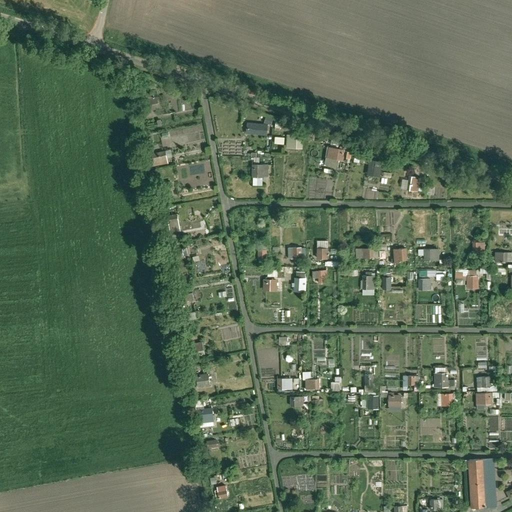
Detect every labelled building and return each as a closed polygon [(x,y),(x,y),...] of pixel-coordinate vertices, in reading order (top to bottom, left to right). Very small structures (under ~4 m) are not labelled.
[(158,108),(156,97),(138,99),(139,110),(158,108)] [(267,124),(246,122),(245,133),(266,134),(267,124)] [(301,136),(286,135),(285,147),(301,148),(301,136)] [(343,149),(328,147),(326,157),(341,160),(343,149)] [(167,163),(165,151),(149,155),(151,166),(167,163)] [(363,162),(364,153),(354,152),(353,161),(363,162)] [(251,164),(262,164),(262,153),(251,153),(251,164)] [(244,175),(243,158),(233,158),(234,175),(244,175)] [(369,160),(366,175),(380,178),(382,163),(369,160)] [(266,164),(251,164),(251,177),(266,177),(266,164)] [(419,178),(409,176),(407,190),(417,192),(419,178)] [(180,231),(177,215),(162,217),(165,234),(180,231)] [(484,242),(472,242),(472,252),(484,252),(484,242)] [(300,258),(300,247),(291,247),(291,258),(300,258)] [(171,258),(183,257),(181,248),(170,250),(171,258)] [(327,248),(316,248),(316,259),(327,259),(327,248)] [(372,258),(372,248),(356,248),(356,258),(372,258)] [(434,248),(423,249),(423,261),(435,261),(434,248)] [(257,249),(257,260),(265,259),(265,249),(257,249)] [(405,249),(392,250),(393,262),(406,261),(405,249)] [(507,252),(495,252),(495,261),(506,261),(507,252)] [(476,274),(476,269),(455,270),(456,280),(467,279),(466,275),(476,274)] [(327,270),(317,271),(318,284),(325,283),(325,277),(327,277),(327,270)] [(434,278),(434,270),(419,270),(418,278),(434,278)] [(375,276),(361,276),(361,289),(375,289),(375,276)] [(381,276),(381,289),(390,289),(390,277),(381,276)] [(467,276),(467,288),(479,288),(479,276),(467,276)] [(306,278),(294,277),(293,292),(305,292),(306,278)] [(276,280),(263,279),(262,290),(276,291),(276,280)] [(430,279),(418,279),(418,290),(430,290),(430,279)] [(193,299),(191,290),(179,292),(181,302),(193,299)] [(201,342),(189,344),(191,354),(203,352),(201,342)] [(198,387),(210,385),(208,373),(196,375),(198,387)] [(447,373),(433,374),(433,387),(448,387),(447,373)] [(372,374),(364,375),(365,385),(373,385),(372,374)] [(336,382),(331,382),(331,390),(342,390),(341,377),(335,377),(336,382)] [(489,377),(481,377),(481,387),(489,387),(489,377)] [(291,378),(277,378),(277,389),(291,389),(291,378)] [(318,379),(305,380),(305,389),(318,389),(318,379)] [(452,394),(441,394),(441,406),(452,406),(452,394)] [(490,394),(475,394),(475,404),(490,404),(490,394)] [(378,395),(367,396),(367,409),(378,409),(378,395)] [(400,396),(388,396),(388,407),(400,407),(400,396)] [(298,397),(289,397),(289,406),(298,406),(298,397)] [(213,422),(212,408),(195,410),(196,423),(213,422)] [(483,459),(486,506),(497,506),(494,458),(483,459)] [(483,459),(467,460),(469,507),(486,506),(483,459)] [(226,489),(217,491),(219,499),(227,497),(226,489)] [(437,500),(429,500),(429,510),(438,510),(437,500)]
